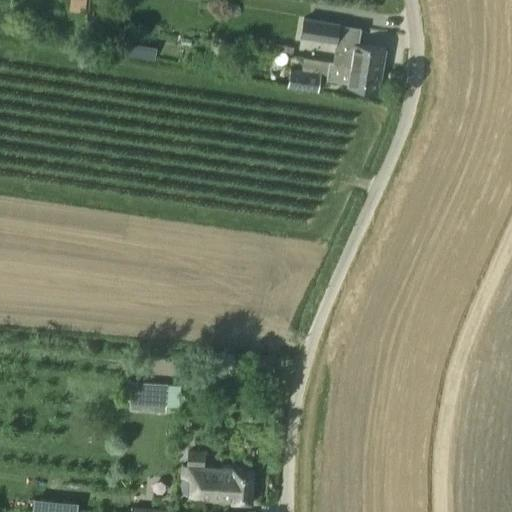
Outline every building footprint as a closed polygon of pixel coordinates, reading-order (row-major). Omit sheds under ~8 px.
[(103,24),(121,26),(123,15),(104,12),(103,24)] [(339,23),(304,17),(300,37),(336,43),(339,23)] [(337,42),(334,62),(333,63),(382,71),(385,50),(337,42)] [(333,63),(334,62),(329,61),(327,78),(348,81),(347,86),(379,91),(382,71),(333,63)] [(321,72),(290,68),(288,86),(318,91),(321,72)] [(182,478),(183,478),(182,494),(190,494),(190,496),(194,496),(197,499),(231,502),(250,502),(252,470),(204,468),(205,450),(188,450),(187,467),(182,467),(182,478)]
